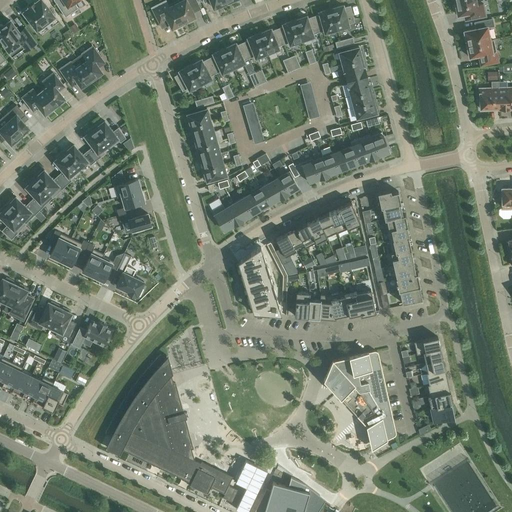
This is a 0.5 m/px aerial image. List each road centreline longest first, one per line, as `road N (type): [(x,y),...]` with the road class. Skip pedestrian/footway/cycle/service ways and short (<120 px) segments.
road 1 (residential): [(211,266),(232,328),(334,338),(442,312)]
road 2 (residential): [(211,266),(300,212),(411,168)]
road 3 (residential): [(211,266),(152,65)]
road 4 (unknown): [(238,135),(261,149),(297,138),(323,122),(321,81),(384,72)]
road 5 (residential): [(152,65),(69,119),(0,181)]
road 6 (residential): [(475,173),(511,349)]
road 7 (residential): [(364,0),(411,168)]
road 8 (residential): [(60,441),(202,511)]
road 9 (residential): [(0,257),(140,327)]
road 10 (residential): [(289,0),(152,65)]
road 11 (residential): [(442,312),(411,168)]
road 12 (residential): [(432,0),(467,137)]
road 13 (residential): [(60,441),(140,327)]
road 14 (unknown): [(321,81),(308,70),(235,99),(238,135)]
